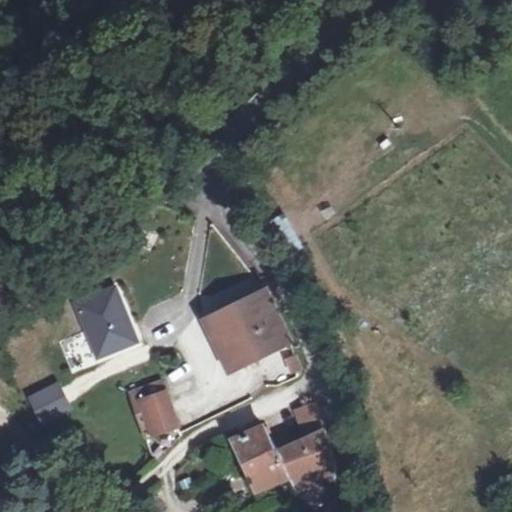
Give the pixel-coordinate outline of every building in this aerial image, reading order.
[(289,215),(273,222),(289,256),(305,248),(289,215)] [(286,362),(299,358),(296,351),(285,323),(279,311),(267,286),(208,322),(230,371),(283,350),(286,362)] [(84,298),(101,354),(140,340),(122,287),(84,298)] [(306,378),(299,358),(286,362),(293,383),(306,378)] [(151,360),(122,371),(126,384),(156,374),(151,360)] [(163,379),(132,388),(148,435),(179,422),(163,379)] [(59,383),(28,396),(41,425),(71,411),(59,383)] [(312,435),(278,449),(289,475),(295,492),(333,476),(333,471),(332,459),(328,445),(328,436),(321,420),(315,403),(301,408),(312,435)] [(236,440),(244,465),(278,449),(264,425),(236,440)] [(256,489),(289,475),(278,449),(244,465),(256,489)]
